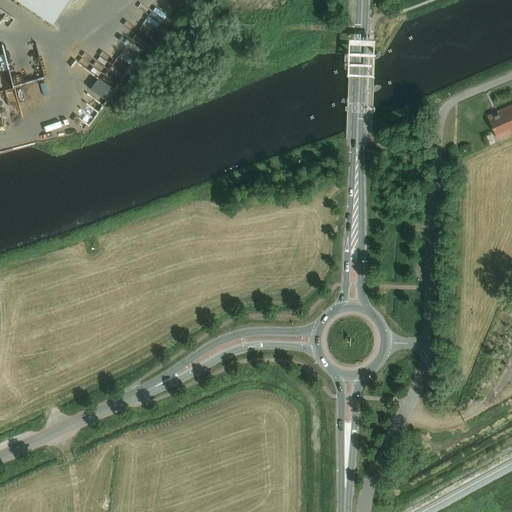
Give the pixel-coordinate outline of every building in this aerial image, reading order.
[(16,0),(52,23),(67,0),(16,0)] [(174,0),(155,0),(155,2),(174,13),(180,3),(174,0)] [(0,92),(18,88),(7,41),(0,42),(0,92)] [(341,101),(340,103),(341,104),(343,104),(344,104),(345,105),(376,92),(377,92),(379,91),(380,89),(381,87),(380,86),(379,85),(376,86),(345,98),(343,99),(342,100),(341,101)] [(498,139),(511,133),(511,105),(488,116),(498,139)]
